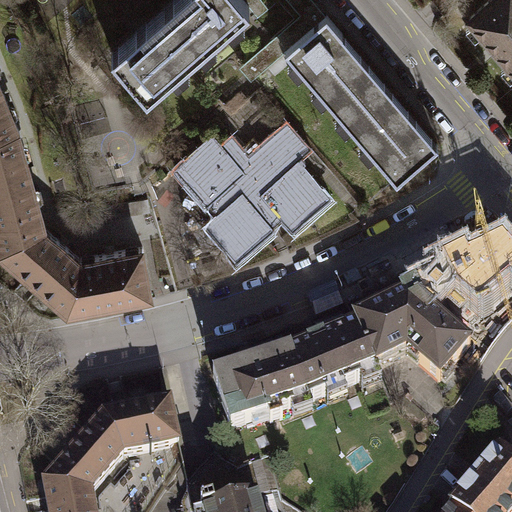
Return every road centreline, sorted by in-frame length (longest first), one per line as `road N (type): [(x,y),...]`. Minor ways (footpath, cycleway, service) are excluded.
road 1 (residential): [(500,162),(423,221),(313,277),(179,324),(0,356)]
road 2 (residential): [(500,162),(364,0)]
road 3 (residential): [(511,339),(400,511)]
